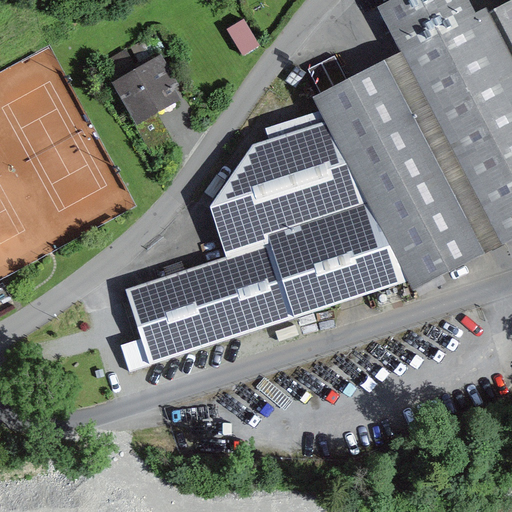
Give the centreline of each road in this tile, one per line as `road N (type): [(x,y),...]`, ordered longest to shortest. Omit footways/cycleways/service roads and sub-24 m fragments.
road 1 (residential): [(511,281),(70,421),(0,409)]
road 2 (residential): [(0,335),(110,260),(166,209),(325,0)]
